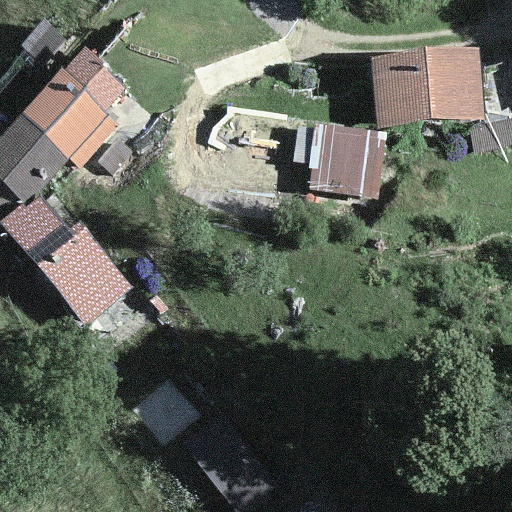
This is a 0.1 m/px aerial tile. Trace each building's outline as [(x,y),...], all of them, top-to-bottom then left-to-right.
[(78,172),(119,128),(103,113),(124,91),(83,52),(62,74),(20,117),(66,161),(78,172)] [(478,52),(369,62),(375,130),(484,121),(478,52)] [(511,110),(511,79),(493,84),(502,113),(511,110)] [(66,161),(20,117),(0,138),(0,188),(20,208),(22,206),(66,161)] [(292,162),(296,130),(228,121),(224,153),(292,162)] [(306,150),(305,206),(386,209),(388,153),(306,150)] [(0,225),(0,226),(82,324),(106,304),(93,288),(113,272),(80,231),(72,238),(40,199),(26,211),(22,207),(20,208),(0,225)] [(259,469),(222,423),(185,453),(222,498),(259,469)]
